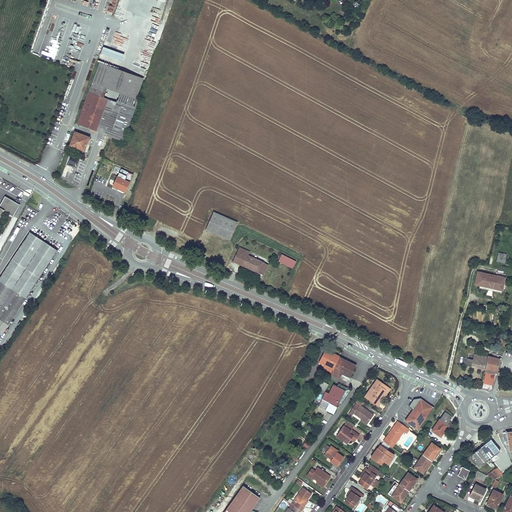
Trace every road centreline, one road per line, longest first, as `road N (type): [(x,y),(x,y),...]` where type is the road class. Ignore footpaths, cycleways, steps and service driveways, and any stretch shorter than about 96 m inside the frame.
road 1 (primary): [(145,266),(213,285),(413,376)]
road 2 (primary): [(417,369),(156,247)]
road 3 (residential): [(320,511),(413,376)]
road 4 (primary): [(137,238),(0,153)]
road 5 (primary): [(0,163),(127,251)]
